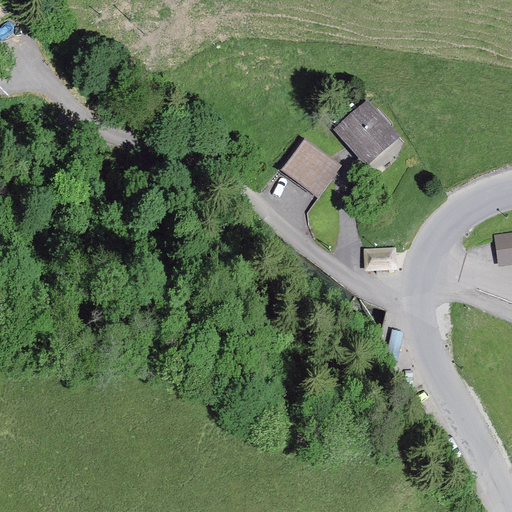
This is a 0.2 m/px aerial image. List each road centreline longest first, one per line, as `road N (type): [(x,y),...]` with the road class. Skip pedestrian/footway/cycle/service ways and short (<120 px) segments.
road 1 (residential): [(0,88),(34,88),(107,129),(196,160),(339,277),(380,294),(425,293)]
road 2 (unclassified): [(511,506),(436,361),(425,293)]
road 3 (unclassified): [(425,293),(450,237),(480,208),(511,195)]
